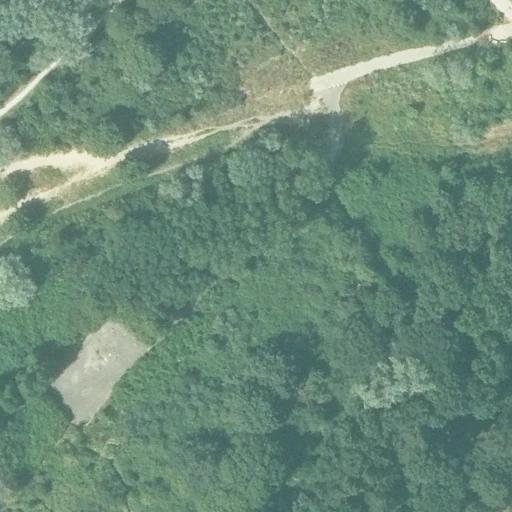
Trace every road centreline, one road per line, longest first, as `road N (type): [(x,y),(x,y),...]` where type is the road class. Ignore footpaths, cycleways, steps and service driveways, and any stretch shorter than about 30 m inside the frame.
road 1 (unknown): [(326,100),(335,133),(325,164),(388,269),(410,340),(479,464),(480,511)]
road 2 (unknown): [(0,251),(298,107),(334,99)]
